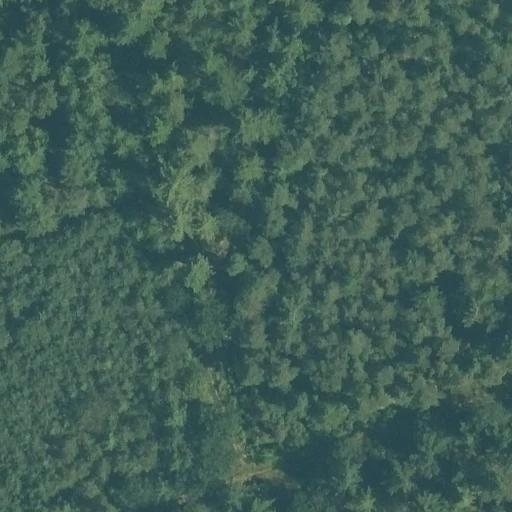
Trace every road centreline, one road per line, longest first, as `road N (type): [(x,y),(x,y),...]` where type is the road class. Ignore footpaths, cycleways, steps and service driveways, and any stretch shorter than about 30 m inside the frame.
road 1 (track): [(97,0),(249,477)]
road 2 (track): [(511,385),(293,461)]
road 3 (track): [(293,461),(141,511)]
